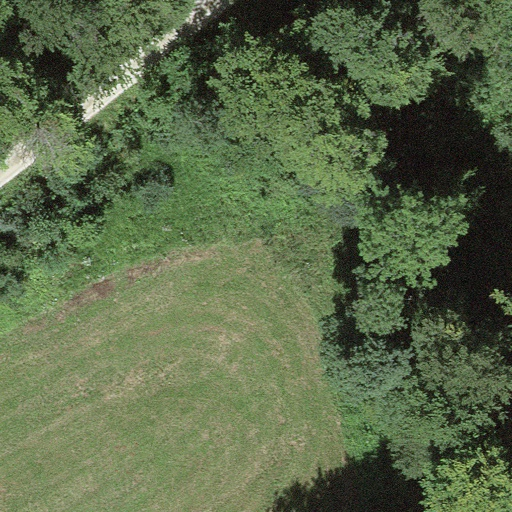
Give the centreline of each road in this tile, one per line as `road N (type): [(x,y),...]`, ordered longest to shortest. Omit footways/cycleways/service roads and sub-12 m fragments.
road 1 (track): [(511,89),(305,283)]
road 2 (track): [(215,0),(0,151)]
road 3 (track): [(383,467),(511,491)]
